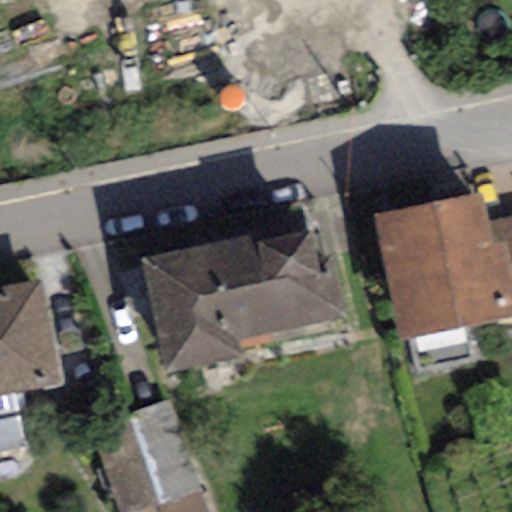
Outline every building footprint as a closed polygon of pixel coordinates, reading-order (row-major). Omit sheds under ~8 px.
[(511,300),(487,184),(375,207),(401,330),(511,306),(511,300)] [(324,204),(138,247),(166,367),(241,350),(237,332),(348,307),(324,204)] [(511,216),(501,219),(511,276),(511,216)] [(38,274),(0,282),(0,382),(60,369),(38,274)] [(216,511),(179,394),(95,420),(124,511),(216,511)]
